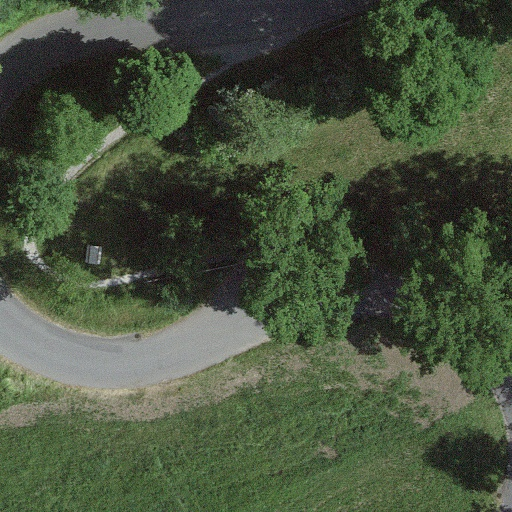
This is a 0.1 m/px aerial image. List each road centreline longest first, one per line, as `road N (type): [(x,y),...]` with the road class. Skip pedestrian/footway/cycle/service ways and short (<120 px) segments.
road 1 (tertiary): [(0,317),(58,354),(112,364),(179,349),(298,291),(339,287),(448,309),(511,363)]
road 2 (tertiary): [(316,0),(93,26),(39,45),(0,79)]
